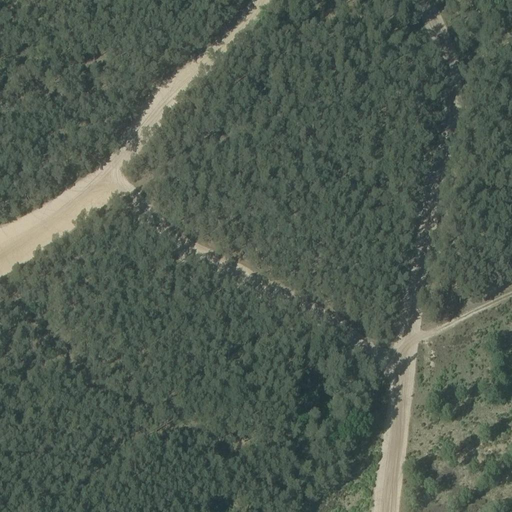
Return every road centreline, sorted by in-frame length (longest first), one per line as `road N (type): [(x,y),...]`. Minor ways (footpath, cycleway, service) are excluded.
road 1 (track): [(383,511),(401,369),(451,110),(445,57),(419,0)]
road 2 (track): [(0,255),(113,171),(149,118),(260,0)]
road 3 (track): [(113,171),(157,230),(401,369)]
